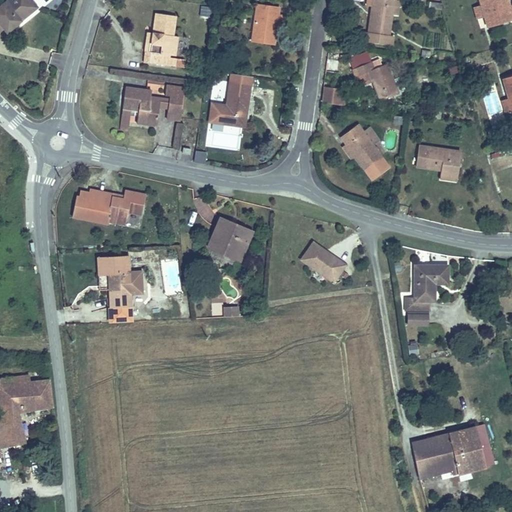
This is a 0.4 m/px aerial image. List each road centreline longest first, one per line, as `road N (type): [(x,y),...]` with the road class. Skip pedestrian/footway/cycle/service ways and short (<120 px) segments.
road 1 (unclassified): [(71,511),(38,203),(50,158)]
road 2 (residential): [(292,182),(371,217),(511,244)]
road 3 (residential): [(73,148),(239,182),(292,182)]
road 4 (residential): [(321,0),(292,182)]
road 5 (unclassified): [(59,125),(89,0)]
